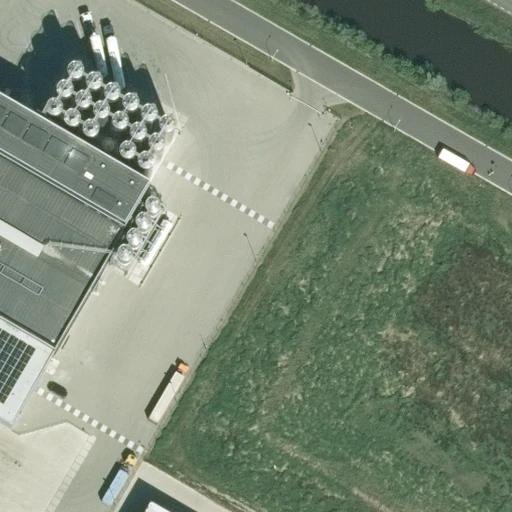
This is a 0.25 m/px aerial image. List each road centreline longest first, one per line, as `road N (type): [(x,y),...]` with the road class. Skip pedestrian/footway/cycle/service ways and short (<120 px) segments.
road 1 (unknown): [(77,511),(155,335),(325,72)]
road 2 (unclassified): [(199,0),(511,179)]
